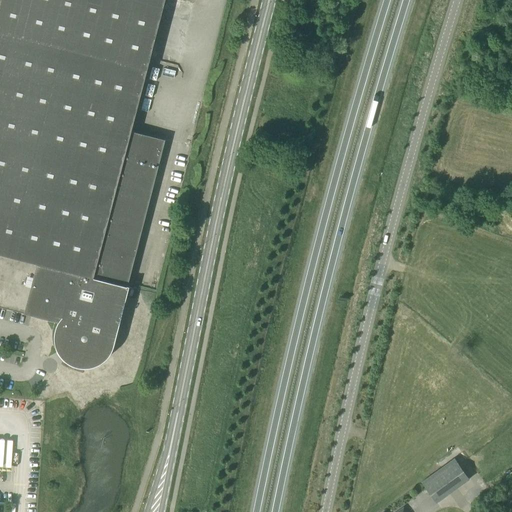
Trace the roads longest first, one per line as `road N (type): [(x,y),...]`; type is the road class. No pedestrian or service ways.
road 1 (secondary): [(457,0),(392,222),(325,511)]
road 2 (trunk): [(275,511),(315,329),(407,0)]
road 3 (trunk): [(386,0),(295,333),(256,511)]
road 4 (tertiary): [(154,511),(269,0)]
